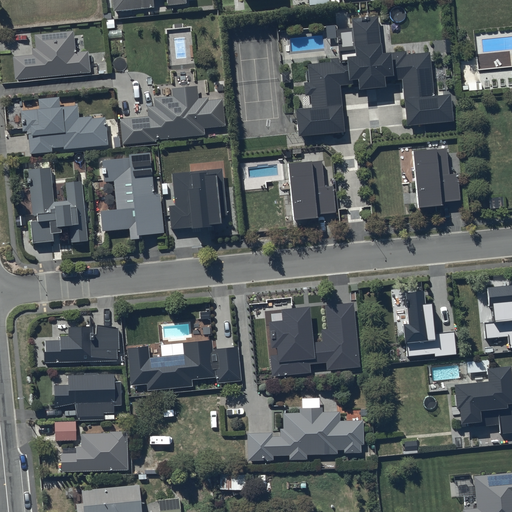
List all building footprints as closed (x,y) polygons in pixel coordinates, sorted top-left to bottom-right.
[(111,0),(112,9),(158,5),(157,0),(166,0),(167,3),(186,1),(185,0),(111,0)] [(297,110),(299,137),(345,132),(341,86),(359,85),(360,90),(386,87),(385,81),(403,80),(408,126),(454,122),(452,95),(435,96),(431,53),(407,55),(407,52),(383,54),(379,17),(352,19),(353,28),(357,57),(340,59),(331,59),(331,63),(308,65),(310,83),(305,83),(306,96),(311,96),(313,109),(297,110)] [(33,52),(12,54),(14,77),(93,70),(93,67),(89,67),(89,64),(96,63),(95,55),(88,56),(88,49),(75,51),(73,30),(34,33),(35,46),(32,46),(33,52)] [(147,115),(120,117),(122,142),(154,139),(154,137),(203,133),(202,125),(224,124),(221,97),(208,98),(208,95),(198,95),(197,83),(171,86),(171,94),(153,96),(154,104),(146,104),(147,115)] [(51,149),(63,148),(63,150),(108,148),(108,141),(110,141),(109,133),(107,133),(106,117),(77,119),(77,107),(58,108),(58,100),(39,101),(40,110),(38,110),(38,112),(22,113),(23,131),(28,130),(30,153),(51,152),(51,149)] [(446,148),(414,151),(419,208),(445,205),(444,202),(461,200),(458,174),(449,174),(446,148)] [(142,240),(142,235),(163,233),(162,214),(164,214),(162,178),(155,179),(153,154),(151,154),(151,153),(147,153),(147,152),(135,153),(135,155),(130,155),(130,159),(100,161),(100,171),(102,171),(102,173),(104,173),(105,182),(114,182),(116,209),(100,210),(102,233),(129,231),(129,241),(142,240)] [(321,160),(289,163),(294,220),(318,218),(318,214),(336,212),(333,186),(324,187),(321,160)] [(88,240),(82,179),(65,181),(66,200),(54,201),(51,167),(28,169),(29,176),(27,176),(27,182),(30,182),(33,215),(30,215),(33,243),(54,241),(53,230),(60,229),(60,227),(70,226),(71,242),(88,240)] [(212,171),(175,176),(179,206),(169,207),(172,228),(199,224),(199,221),(207,220),(207,225),(221,223),(219,214),(224,213),(221,187),(214,188),(212,171)] [(504,198),(491,198),(491,209),(504,208),(504,198)] [(511,285),(487,288),(489,306),(494,306),(495,322),(484,323),(485,338),(508,336),(509,349),(511,348),(511,285)] [(424,291),(406,293),(409,324),(404,324),(407,356),(434,353),(435,357),(457,354),(455,331),(435,333),(432,303),(425,303),(424,291)] [(354,303),(325,306),(327,329),(321,330),(322,341),(314,342),(310,307),(282,310),(283,321),(268,322),(271,348),(277,347),(277,355),(270,355),(271,377),(310,372),(309,365),(326,363),(327,370),(361,367),(354,303)] [(44,342),(44,364),(116,362),(116,350),(118,350),(118,329),(96,325),(96,334),(92,334),(92,328),(68,329),(68,337),(60,338),(60,341),(44,342)] [(147,347),(127,349),(130,386),(146,385),(147,391),(192,387),(191,380),(215,378),(216,384),(240,382),(237,348),(212,350),(211,340),(183,343),(184,355),(148,359),(147,347)] [(469,374),(487,373),(488,380),(455,383),(457,407),(460,406),(462,422),(477,421),(478,427),(501,425),(502,436),(511,434),(511,407),(508,408),(508,403),(511,402),(511,366),(511,364),(491,366),(490,360),(468,362),(469,374)] [(115,374),(68,375),(68,385),(55,386),(55,408),(75,403),(80,420),(128,420),(128,414),(116,414),(115,405),(122,405),(122,381),(115,381),(115,374)] [(246,431),(247,459),(273,458),(273,454),(288,454),(289,458),(306,457),(306,454),(337,453),(337,449),(342,448),(342,452),(361,451),(361,444),(363,444),(363,418),(339,419),(339,410),(321,410),(321,406),(300,407),(300,411),(283,412),(283,427),(281,427),(281,436),(271,436),(271,431),(246,431)] [(76,421),(56,422),(56,440),(76,439),(76,421)] [(127,449),(127,432),(110,432),(110,434),(81,435),(81,448),(77,448),(77,453),(62,454),(62,471),(127,469),(127,457),(130,457),(130,449),(127,449)] [(246,487),(246,473),(213,473),(213,487),(246,487)] [(511,511),(511,474),(475,478),(478,510),(464,511),(511,511)] [(142,511),(140,487),(83,492),(84,505),(79,505),(79,511),(142,511)] [(180,511),(179,497),(158,499),(159,511),(180,511)]
